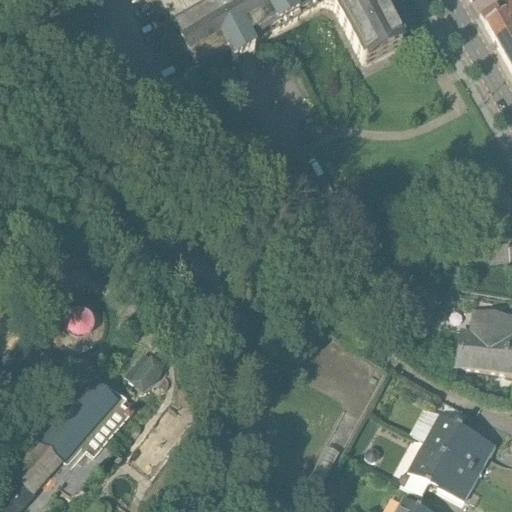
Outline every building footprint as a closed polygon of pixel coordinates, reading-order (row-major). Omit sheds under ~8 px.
[(158,0),(175,31),(178,29),(203,73),(231,57),(234,63),(256,50),(253,45),(273,34),(280,33),(299,22),(301,18),(317,9),(335,16),(363,67),(401,46),(377,0),(158,0)] [(511,10),(499,19),(492,7),(479,17),(478,18),(511,76),(511,10)] [(60,263),(65,275),(81,267),(76,256),(60,263)] [(456,374),(511,381),(511,361),(506,360),(511,326),(472,321),(468,355),(459,354),(456,374)] [(200,328),(191,329),(193,343),(202,342),(200,328)] [(0,405),(6,413),(25,397),(30,397),(35,394),(35,389),(54,373),(41,359),(24,344),(0,363),(0,405)] [(289,363),(274,353),(268,362),(283,372),(289,363)] [(131,370),(123,379),(129,383),(128,384),(142,396),(145,393),(153,388),(161,378),(162,372),(161,366),(150,358),(147,361),(143,358),(132,371),(131,370)] [(238,404),(241,394),(236,392),(237,391),(231,365),(229,365),(229,360),(224,360),(224,366),(228,391),(222,404),(219,413),(228,416),(233,402),(238,404)] [(0,511),(24,511),(79,451),(93,463),(130,419),(117,408),(96,388),(70,415),(64,410),(57,418),(63,424),(52,435),(39,422),(10,452),(24,465),(3,487),(3,488),(0,491),(0,511)] [(438,419),(421,452),(477,482),(493,451),(460,432),(460,431),(438,419)] [(239,435),(228,456),(247,465),(258,445),(239,435)] [(464,508),(477,482),(421,452),(399,494),(424,507),(431,491),(464,508)]
